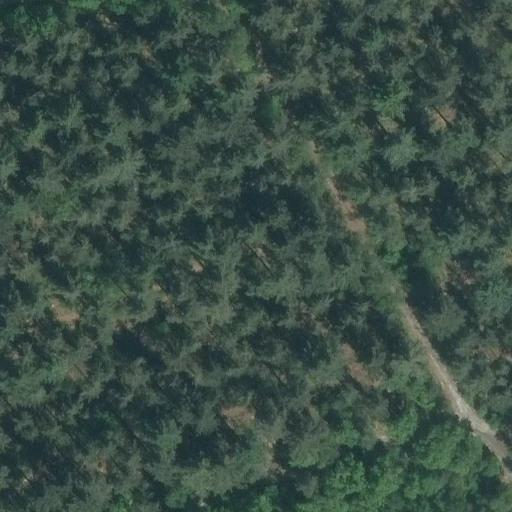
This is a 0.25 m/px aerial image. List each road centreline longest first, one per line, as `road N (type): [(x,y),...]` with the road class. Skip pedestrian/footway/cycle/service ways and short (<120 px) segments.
road 1 (track): [(152,511),(467,397)]
road 2 (track): [(231,0),(354,220)]
road 3 (track): [(354,220),(467,397)]
